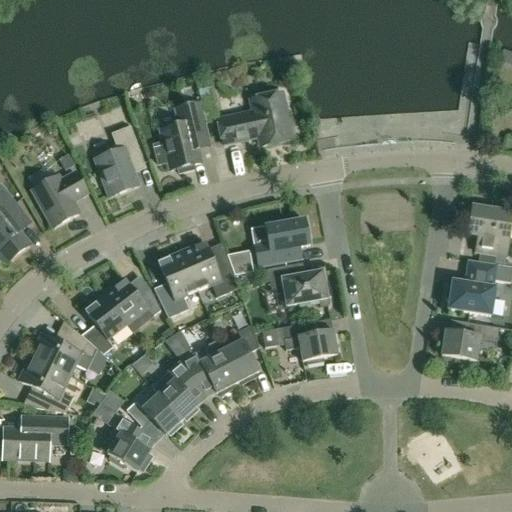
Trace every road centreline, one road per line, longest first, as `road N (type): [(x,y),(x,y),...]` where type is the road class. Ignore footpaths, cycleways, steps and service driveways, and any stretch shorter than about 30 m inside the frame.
road 1 (residential): [(0,325),(49,277),(128,229),(247,187),(328,170)]
road 2 (residential): [(167,502),(185,462),(215,435),(291,400),(367,388)]
road 3 (residential): [(414,387),(445,163)]
road 4 (residential): [(367,388),(328,170)]
road 5 (residential): [(167,502),(0,493)]
road 6 (residential): [(306,511),(167,502)]
road 7 (residential): [(391,511),(390,389)]
